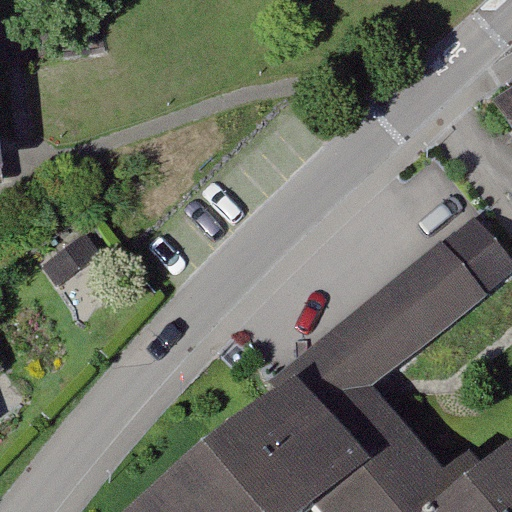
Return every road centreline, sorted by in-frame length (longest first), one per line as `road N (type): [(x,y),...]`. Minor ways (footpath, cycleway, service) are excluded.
road 1 (residential): [(30,511),(155,356),(425,91)]
road 2 (residential): [(511,213),(425,91)]
